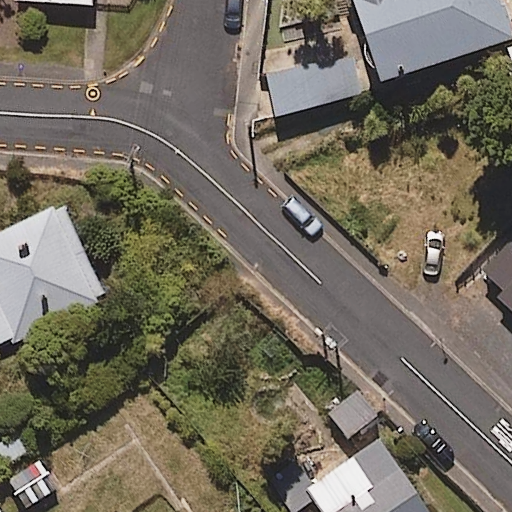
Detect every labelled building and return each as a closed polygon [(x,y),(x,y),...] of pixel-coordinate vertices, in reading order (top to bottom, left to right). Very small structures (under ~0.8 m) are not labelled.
[(511,38),(497,0),(342,0),(372,85),(511,38)] [(358,100),(350,59),(260,76),(268,117),(358,100)] [(0,347),(109,302),(68,204),(0,231),(0,347)] [(491,273),(468,249),(425,292),(449,315),(491,273)] [(378,416),(360,391),(331,412),(349,437),(378,416)] [(36,418),(0,442),(0,460),(5,468),(50,438),(36,418)] [(299,459),(267,482),(288,511),(304,511),(316,504),(322,511),(433,511),(382,439),(317,486),(299,459)] [(58,487),(41,461),(12,479),(29,506),(58,487)]
